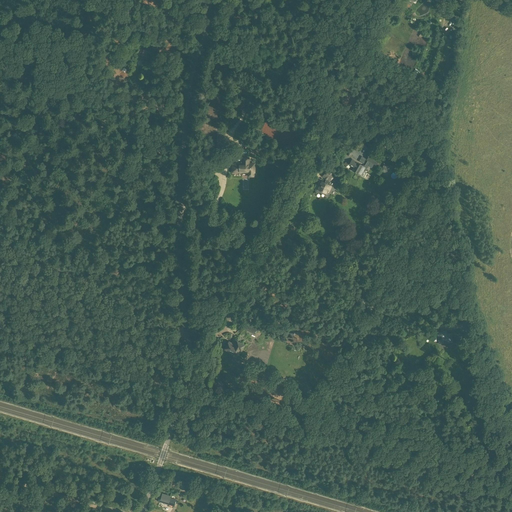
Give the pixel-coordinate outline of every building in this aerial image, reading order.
[(139,57),(143,58),(143,56),(146,57),(147,50),(139,48),(137,55),(139,55),(139,57)] [(345,166),(346,167),(349,164),(354,167),(352,170),(361,175),(363,171),(365,172),(370,163),(373,164),(375,160),(376,158),(372,155),(370,157),(369,157),(367,161),(364,166),(357,162),(352,159),(349,164),(348,163),(345,166)] [(242,164),(238,164),(233,164),(233,171),(238,171),(238,172),(248,172),(248,176),(253,176),(253,172),(254,172),(254,164),(248,164),(248,158),(242,158),(242,164)] [(391,159),(386,158),(383,165),(382,167),(381,168),(380,169),(380,170),(381,171),(384,173),(385,173),(386,172),(387,171),(387,170),(386,169),(387,167),(388,167),(391,159)] [(322,182),(317,191),(326,195),(332,183),(335,184),(337,180),(333,177),(336,173),(329,168),(323,176),(327,179),(325,183),(322,182)] [(375,222),(364,220),(363,228),(373,230),(375,222)] [(438,332),(439,344),(452,342),(451,333),(446,334),(446,331),(438,332)] [(224,349),(229,351),(230,350),(237,354),(240,349),(241,350),(244,344),(234,339),(231,344),(227,343),(224,349)] [(179,487),(188,489),(190,483),(181,480),(179,487)] [(158,501),(174,506),(175,503),(176,500),(170,498),(171,496),(162,493),(161,495),(160,494),(159,498),(158,501)]
